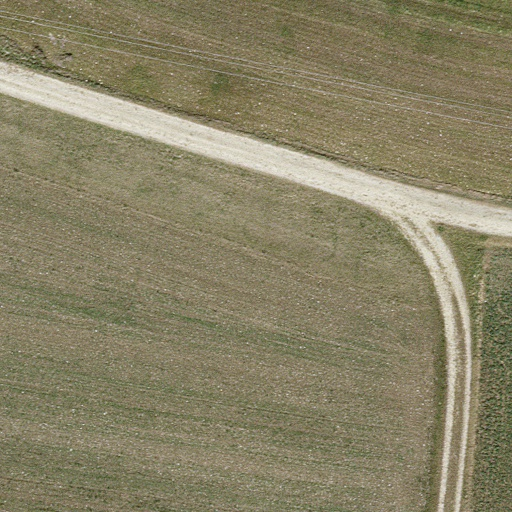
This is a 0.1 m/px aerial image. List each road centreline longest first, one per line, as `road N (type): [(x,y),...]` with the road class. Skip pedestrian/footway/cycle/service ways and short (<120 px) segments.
road 1 (track): [(0,70),(386,197),(511,224)]
road 2 (track): [(450,511),(464,345),(437,239),(386,197)]
